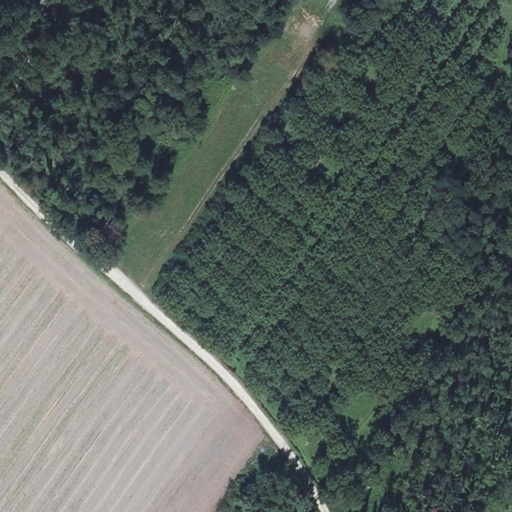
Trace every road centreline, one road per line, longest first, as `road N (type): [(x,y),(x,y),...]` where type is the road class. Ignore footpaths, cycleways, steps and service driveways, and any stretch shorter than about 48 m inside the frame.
road 1 (track): [(329,511),(230,379),(0,175)]
road 2 (track): [(0,127),(37,45),(45,0)]
